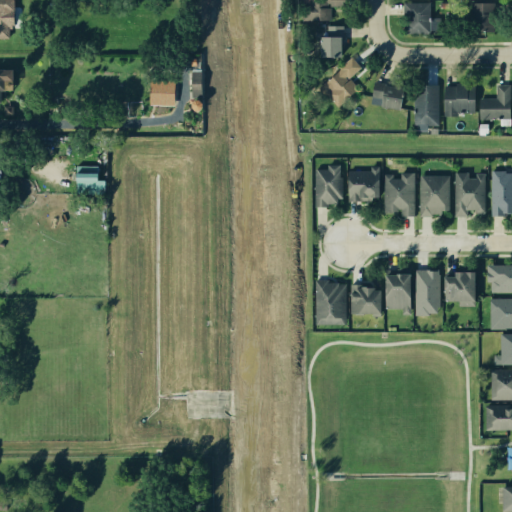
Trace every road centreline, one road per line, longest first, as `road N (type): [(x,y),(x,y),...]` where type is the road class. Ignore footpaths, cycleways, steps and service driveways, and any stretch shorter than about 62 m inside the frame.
road 1 (residential): [(342,245),(511,241)]
road 2 (residential): [(390,38),(410,52),(511,52)]
